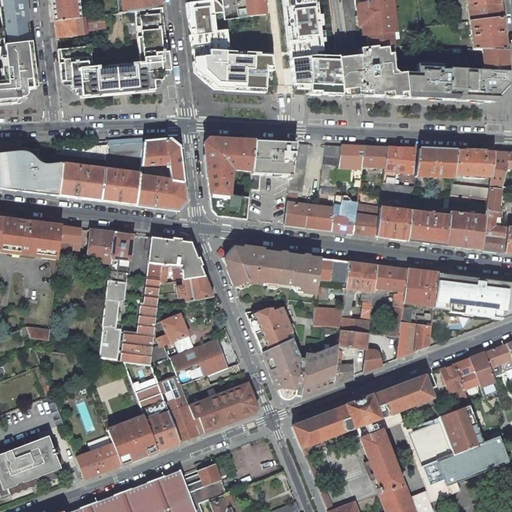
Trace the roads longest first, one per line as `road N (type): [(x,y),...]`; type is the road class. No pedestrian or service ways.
road 1 (secondary): [(511,138),(220,126),(185,116)]
road 2 (residential): [(198,229),(511,268)]
road 3 (residential): [(271,417),(511,326)]
road 4 (residential): [(34,511),(271,417)]
road 5 (residential): [(198,229),(271,417)]
road 6 (residential): [(0,204),(198,229)]
road 7 (secondary): [(185,116),(141,106),(55,112)]
